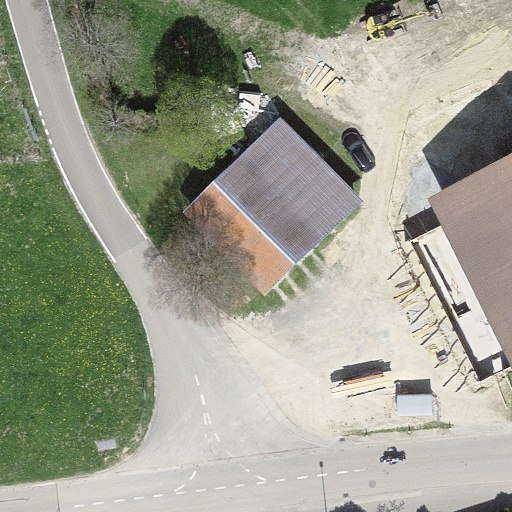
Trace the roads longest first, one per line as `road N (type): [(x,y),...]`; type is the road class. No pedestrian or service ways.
road 1 (unclassified): [(226,487),(188,348),(80,165),(26,0)]
road 2 (tertiary): [(226,487),(511,458)]
road 3 (tertiary): [(17,511),(226,487)]
